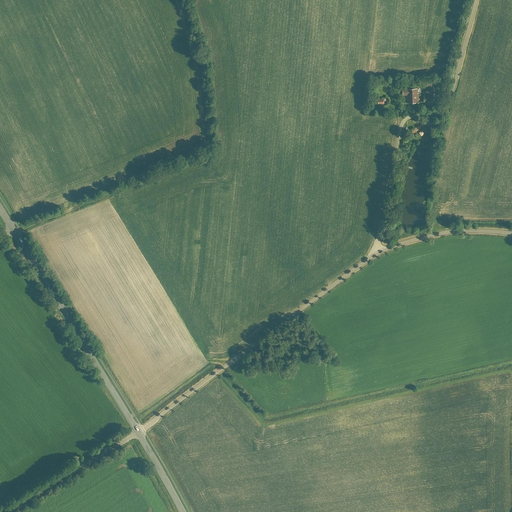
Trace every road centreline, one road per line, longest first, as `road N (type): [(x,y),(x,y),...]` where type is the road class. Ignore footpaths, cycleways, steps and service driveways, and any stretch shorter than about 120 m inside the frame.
road 1 (residential): [(379,255),(137,433)]
road 2 (residential): [(379,255),(401,127),(452,91),(475,0)]
road 3 (tertiary): [(137,433),(17,239)]
road 4 (residential): [(137,433),(11,511)]
road 5 (residential): [(511,237),(422,237),(379,255)]
